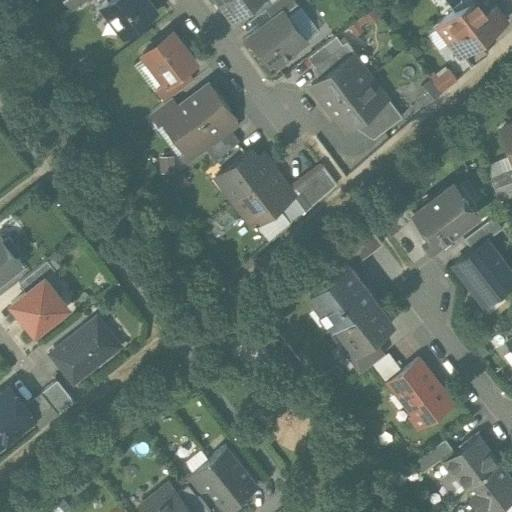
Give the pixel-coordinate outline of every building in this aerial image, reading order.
[(72,13),(89,0),(63,0),(72,13)] [(101,9),(124,39),(156,14),(145,0),(112,0),(108,3),(101,9)] [(224,0),(219,4),(231,20),(248,7),(257,0),(224,0)] [(273,3),(270,0),(257,0),(248,7),(255,16),(273,3)] [(292,0),(276,0),(266,9),(273,18),(282,11),(287,16),(298,8),(292,0)] [(461,56),(479,42),(506,22),(489,0),(468,0),(456,9),(437,24),(461,56)] [(448,0),(456,9),(468,0),(448,0)] [(282,11),(273,18),(249,37),(269,63),(271,61),(275,67),(293,53),(292,51),(306,41),(287,16),(282,11)] [(165,84),(167,85),(185,71),(194,64),(171,34),(143,55),(165,84)] [(311,85),(327,107),(371,74),(346,41),(342,44),(336,36),(326,43),(332,52),(314,66),(322,77),(311,85)] [(461,56),(471,68),(488,53),(479,42),(461,56)] [(433,98),(457,76),(444,63),(421,85),(433,98)] [(155,91),(164,104),(170,99),(193,82),(185,71),(167,85),(165,84),(155,91)] [(371,74),(327,107),(345,130),(358,119),(387,97),(371,74)] [(189,150),(208,136),(232,118),(228,112),(229,111),(214,90),(212,91),(208,86),(178,109),(165,118),(166,120),(188,148),(189,150)] [(387,97),(358,119),(373,138),(402,116),(387,97)] [(165,118),(178,109),(170,99),(164,104),(150,115),(158,126),(166,120),(165,118)] [(511,126),(500,131),(511,160),(511,126)] [(214,163),(239,143),(231,133),(216,145),(206,152),(214,163)] [(206,152),(216,145),(208,136),(189,150),(188,148),(180,154),(188,165),(206,152)] [(233,200),(273,169),(274,169),(263,154),(256,159),(250,151),(215,178),(232,200),(233,200)] [(322,167),(294,188),(309,208),(336,185),(322,167)] [(494,189),(511,182),(511,167),(489,176),(494,189)] [(278,188),(284,184),(273,169),(233,200),(252,226),(287,200),(278,188)] [(452,181),(414,211),(430,232),(424,236),(432,247),(476,213),(452,181)] [(393,204),(394,205),(407,222),(415,215),(402,198),(393,204)] [(385,211),(386,212),(399,229),(407,222),(394,205),(385,211)] [(399,229),(386,212),(377,219),(390,236),(399,230),(399,229)] [(492,216),(464,238),(472,249),(486,239),(501,228),(492,216)] [(342,249),(354,265),(381,244),(368,226),(342,249)] [(0,237),(0,281),(22,265),(14,255),(19,252),(7,238),(3,241),(0,237)] [(486,239),(472,249),(454,263),(483,301),(494,292),(499,296),(510,287),(508,282),(511,279),(511,273),(486,239)] [(26,292),(43,278),(44,278),(54,270),(46,260),(18,283),(26,292)] [(334,327),(336,325),(372,298),(347,265),(309,294),(334,327)] [(26,292),(12,303),(34,332),(66,306),(44,278),(43,278),(26,292)] [(356,351),(373,338),(392,323),(372,298),(336,325),(355,350),(356,351)] [(73,382),(96,364),(100,364),(106,358),(107,355),(119,346),(96,317),(51,354),(73,382)] [(359,373),(384,353),(373,338),(356,351),(355,350),(346,356),(359,373)] [(418,358),(388,381),(413,414),(409,417),(418,429),(429,420),(426,416),(449,399),(418,358)] [(56,380),(41,392),(58,414),(74,402),(56,380)] [(0,445),(33,419),(34,419),(24,406),(9,387),(0,394),(0,445)] [(24,406),(34,419),(33,419),(40,429),(58,414),(41,392),(24,406)] [(467,487),(498,463),(478,436),(469,443),(467,442),(461,446),(462,449),(444,462),(451,471),(455,472),(467,487)] [(444,439),(416,461),(424,471),(452,449),(444,439)] [(226,445),(209,458),(244,502),(253,495),(249,490),(257,484),(226,445)] [(193,471),(206,488),(224,510),(232,504),(236,509),(244,502),(209,458),(193,471)] [(483,508),(485,511),(492,511),(511,497),(511,481),(498,463),(467,487),(472,494),(468,496),(479,511),(483,508)] [(183,478),(187,483),(197,495),(206,488),(193,471),(193,470),(183,478)] [(187,483),(176,492),(192,511),(209,511),(210,511),(197,495),(187,483)] [(192,511),(176,492),(151,511),(192,511)]
